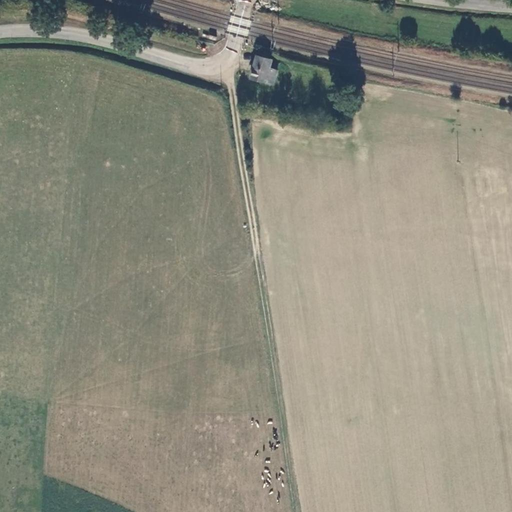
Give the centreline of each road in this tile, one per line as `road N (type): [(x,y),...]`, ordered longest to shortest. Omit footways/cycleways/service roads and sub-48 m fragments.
road 1 (track): [(220,60),(233,94),(297,511)]
road 2 (tertiary): [(0,32),(62,33),(211,64),(230,50),(246,0)]
